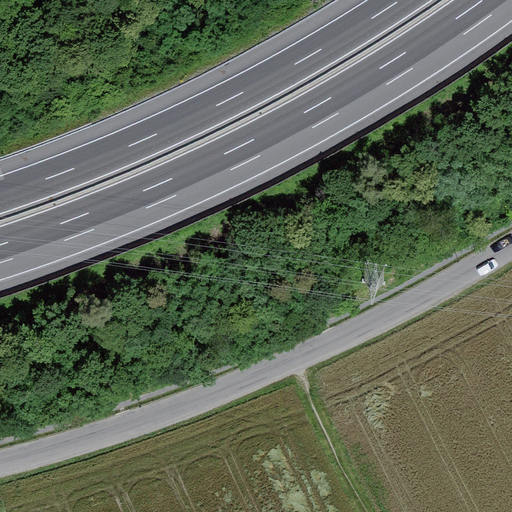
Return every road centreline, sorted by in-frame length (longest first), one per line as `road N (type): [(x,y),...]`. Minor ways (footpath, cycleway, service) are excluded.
road 1 (residential): [(0,461),(269,374),(511,244)]
road 2 (motorway): [(0,252),(240,154),(398,65),(493,0)]
road 3 (motorway): [(396,0),(218,103),(0,193)]
